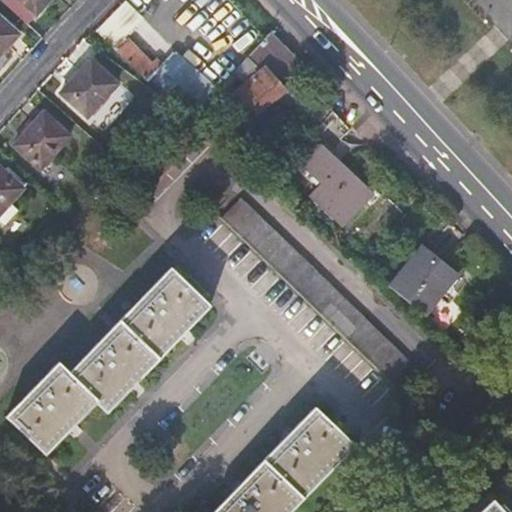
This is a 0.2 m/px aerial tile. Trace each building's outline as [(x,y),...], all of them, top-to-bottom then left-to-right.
[(25,25),(35,14),(18,0),(4,0),(2,3),(25,25)] [(18,0),(35,14),(37,16),(51,0),(18,0)] [(124,35),(142,17),(125,0),(95,31),(198,109),(235,71),(226,63),(216,74),(212,69),(207,74),(203,70),(198,76),(173,51),(163,61),(157,67),(151,61),(124,35)] [(0,56),(18,36),(0,19),(0,56)] [(271,34),(240,67),(251,81),(223,103),(241,126),(287,91),(285,89),(307,72),(288,52),(271,34)] [(163,61),(156,55),(151,61),(157,67),(163,61)] [(117,87),(91,62),(60,95),(87,119),(117,87)] [(69,139),(43,115),(14,147),(40,171),(69,139)] [(340,225),(369,196),(319,145),(302,162),(322,181),(309,194),(340,225)] [(22,190),(0,169),(0,223),(8,214),(4,211),(22,190)] [(407,392),(426,372),(244,196),(224,216),(407,392)] [(462,281),(424,251),(392,291),(425,317),(442,295),(448,300),(462,281)] [(68,372),(57,362),(7,414),(46,451),(96,399),(106,408),(208,303),(172,266),(68,372)] [(288,511),(354,442),(317,406),(214,511),(288,511)] [(501,511),(493,503),(482,511),(501,511)]
